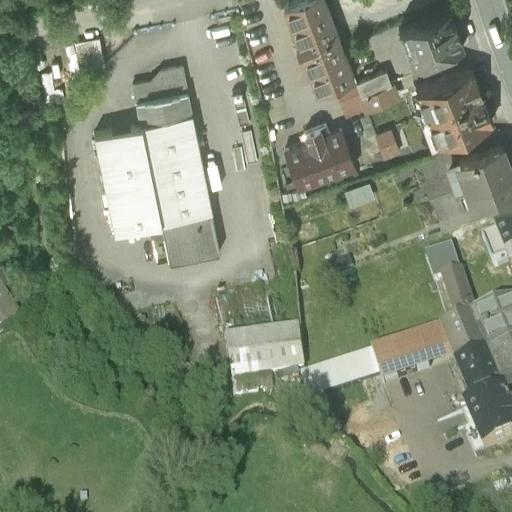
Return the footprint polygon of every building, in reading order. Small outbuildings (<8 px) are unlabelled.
[(323,0),(293,0),(283,4),(297,41),(294,43),(299,54),(301,53),(316,90),(334,83),(353,76),(323,0)] [(398,26),(412,63),(463,43),(448,6),(398,26)] [(98,36),(74,41),(80,69),(104,64),(98,36)] [(168,263),(219,253),(181,64),(160,67),(162,76),(132,82),(139,122),(94,131),(114,231),(160,221),(168,263)] [(415,87),(425,114),(481,92),(471,66),(415,87)] [(334,83),(347,117),(366,110),(365,109),(396,97),(385,69),(355,81),(353,76),(334,83)] [(491,118),(481,92),(425,114),(435,139),(491,118)] [(408,146),(399,124),(375,133),(384,156),(408,146)] [(307,142),(284,150),(297,188),(354,168),(341,130),(328,134),(325,125),(303,133),(307,142)] [(448,168),(456,189),(510,169),(500,142),(458,158),(460,163),(448,168)] [(511,198),(511,173),(510,169),(456,189),(464,210),(475,205),(478,211),(511,198)] [(367,182),(342,190),(347,206),(372,198),(367,182)] [(493,269),(511,261),(511,231),(483,244),(493,269)] [(435,285),(443,283),(461,277),(452,250),(426,259),(435,285)] [(475,316),(461,277),(443,283),(456,322),(475,316)] [(0,291),(0,324),(8,319),(11,323),(18,318),(0,291)] [(511,303),(475,316),(492,356),(511,347),(511,303)] [(511,347),(492,356),(475,316),(443,329),(457,363),(459,369),(458,369),(474,408),(475,409),(506,395),(511,409),(511,347)] [(304,369),(299,327),(224,338),(230,380),(304,369)] [(383,387),(457,363),(443,329),(372,351),(380,376),(383,387)] [(322,395),(380,376),(372,351),(314,370),(322,395)] [(511,409),(506,395),(475,409),(474,408),(466,411),(484,452),(511,440),(511,409)]
